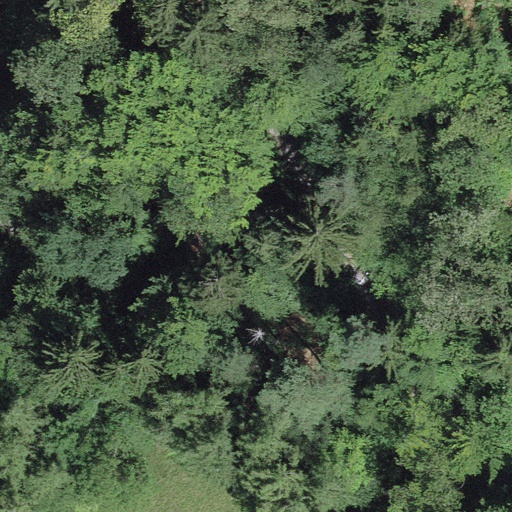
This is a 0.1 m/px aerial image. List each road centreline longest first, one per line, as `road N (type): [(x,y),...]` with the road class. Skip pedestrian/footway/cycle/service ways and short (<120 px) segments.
road 1 (track): [(174,0),(428,352),(491,469),(496,511)]
road 2 (track): [(414,511),(270,399),(0,213)]
